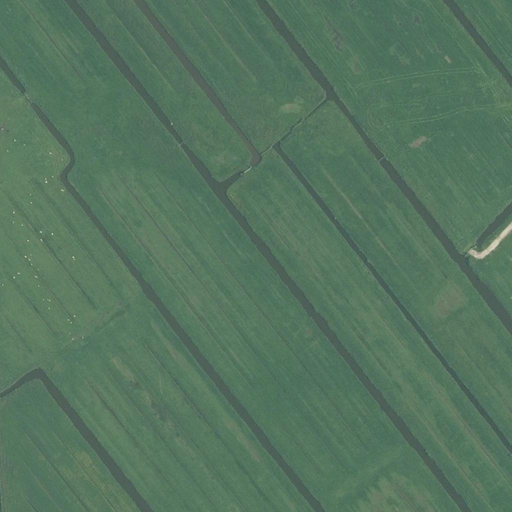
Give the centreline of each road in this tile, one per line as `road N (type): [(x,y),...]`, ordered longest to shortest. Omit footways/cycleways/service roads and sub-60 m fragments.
road 1 (track): [(185,143),(250,177),(271,165),(266,152),(289,126),(325,132),(378,162)]
road 2 (track): [(0,164),(32,97),(172,152),(179,148)]
road 3 (track): [(386,155),(397,155),(477,258),(511,227)]
